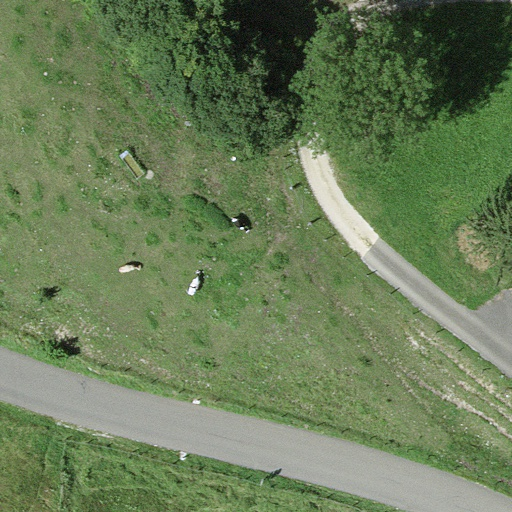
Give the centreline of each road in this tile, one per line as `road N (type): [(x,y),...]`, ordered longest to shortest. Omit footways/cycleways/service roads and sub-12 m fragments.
road 1 (tertiary): [(0,374),(143,422),(417,488),(463,511)]
road 2 (track): [(511,4),(402,1),(321,85),(325,190),(385,262)]
